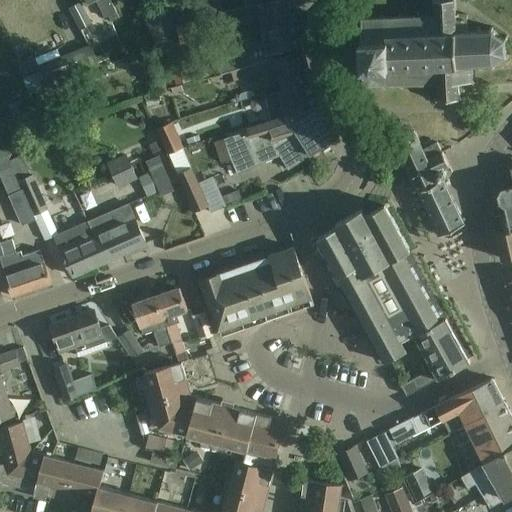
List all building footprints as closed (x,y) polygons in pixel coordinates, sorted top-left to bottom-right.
[(84,0),(86,3),(90,0),(94,0),(103,17),(106,16),(109,22),(117,18),(107,0),(84,0)] [(259,15),(261,25),(296,17),(292,0),(272,0),(245,7),(225,11),(227,22),(259,15)] [(397,17),(382,18),(382,15),(379,15),(379,18),(363,18),(363,15),(360,15),(360,18),(357,19),(357,21),(363,21),(363,42),(362,42),(362,44),(360,44),(360,48),(362,48),(363,68),(361,68),(361,72),(363,72),(363,74),(361,74),(361,76),(364,76),(364,84),(361,85),(361,87),(364,87),(364,90),(367,90),(367,87),(384,86),(384,89),(387,89),(386,86),(402,86),(402,89),(404,89),(404,86),(420,85),(420,88),(423,88),(423,85),(436,85),(437,99),(435,102),(437,104),(439,101),(457,100),(459,103),(461,101),(459,98),(458,84),(470,84),(473,86),(475,84),(472,82),(472,66),(479,66),(479,69),(482,69),(482,66),(491,66),(491,69),(494,69),(494,65),(505,57),(507,59),(509,57),(507,54),(506,41),(509,38),(507,36),(504,38),(493,32),(493,28),(489,28),(489,31),(481,31),(481,28),(477,28),(477,31),(468,31),(468,28),(467,28),(466,15),(458,15),(458,14),(455,14),(455,0),(432,0),(434,1),(434,16),(418,17),(418,14),(416,14),(416,17),(400,17),(400,15),(397,15),(397,17)] [(68,7),(79,28),(90,23),(80,2),(68,7)] [(302,46),(296,17),(261,25),(264,42),(250,45),(248,47),(249,51),(217,60),(221,73),(268,60),(267,54),(302,46)] [(41,72),(47,86),(48,89),(111,64),(106,53),(96,57),(91,45),(75,51),(78,58),(41,72)] [(312,82),(303,50),(268,60),(221,73),(224,83),(276,68),(282,90),(312,82)] [(202,63),(187,66),(189,77),(204,73),(202,63)] [(271,120),(289,113),(318,105),(312,82),(282,90),(263,96),(271,120)] [(318,105),(289,113),(271,120),(247,127),(248,131),(224,138),(232,164),(233,163),(237,174),(280,156),(289,170),(339,138),(318,106),(318,105)] [(191,163),(205,156),(184,114),(170,121),(191,163)] [(157,129),(168,155),(183,148),(171,123),(157,129)] [(440,236),(459,226),(464,224),(443,180),(444,180),(446,176),(443,170),(449,167),(442,152),(437,142),(422,149),(414,131),(393,141),(395,144),(387,148),(395,165),(404,161),(440,236)] [(136,180),(130,167),(125,155),(109,162),(120,186),(136,180)] [(13,160),(28,195),(35,214),(49,208),(35,175),(29,177),(21,157),(13,160)] [(511,167),(511,168),(511,173),(511,185),(502,188),(498,194),(500,202),(506,206),(511,204),(511,167)] [(192,169),(178,175),(194,212),(208,206),(192,169)] [(24,189),(11,194),(23,224),(36,219),(24,189)] [(65,202),(50,207),(59,232),(73,228),(65,202)] [(129,204),(88,222),(106,262),(146,245),(129,204)] [(511,204),(506,206),(507,214),(494,217),(498,234),(511,230),(511,204)] [(401,343),(414,336),(440,322),(417,281),(420,270),(410,267),(403,255),(409,252),(384,206),(365,216),(362,210),(335,225),(337,228),(318,238),(386,363),(406,352),(401,343)] [(106,262),(88,222),(55,236),(65,258),(63,259),(64,262),(66,261),(73,277),(106,262)] [(511,230),(498,234),(504,260),(511,257),(511,230)] [(0,257),(12,297),(51,284),(40,250),(39,250),(23,255),(21,251),(16,252),(12,239),(0,242),(0,241),(0,257)] [(314,305),(294,248),(202,280),(221,337),(314,305)] [(180,288),(156,296),(172,343),(180,340),(176,328),(168,331),(167,326),(178,322),(176,315),(188,311),(180,288)] [(172,343),(156,296),(132,304),(143,335),(154,331),(159,348),(172,343)] [(76,347),(79,357),(107,347),(105,343),(118,339),(109,325),(100,329),(94,311),(51,326),(60,352),(76,347)] [(213,336),(205,312),(193,316),(201,340),(213,336)] [(432,369),(409,381),(414,392),(437,379),(438,380),(470,363),(446,319),(440,322),(414,336),(432,369)] [(118,338),(132,359),(143,352),(129,331),(118,338)] [(14,351),(0,355),(0,420),(13,416),(0,380),(0,371),(19,365),(14,351)] [(0,464),(0,483),(60,499),(65,483),(73,485),(69,501),(93,508),(91,511),(262,511),(265,504),(249,499),(251,491),(267,495),(286,421),(233,407),(234,403),(223,399),(222,404),(191,396),(175,401),(173,392),(189,388),(182,362),(145,373),(160,428),(245,450),(243,462),(235,460),(223,511),(200,511),(100,486),(104,471),(31,452),(23,422),(0,428),(0,455),(9,453),(11,462),(0,464)] [(67,365),(54,370),(65,401),(79,397),(93,390),(88,377),(74,383),(67,365)] [(447,430),(464,422),(504,402),(492,379),(452,398),(414,417),(389,429),(396,442),(442,419),(447,430)] [(414,392),(409,381),(401,386),(407,396),(414,392)] [(464,422),(484,462),(511,446),(511,417),(504,402),(464,422)] [(339,454),(351,480),(368,472),(355,446),(339,454)] [(476,483),(481,492),(511,475),(511,446),(484,462),(460,475),(467,488),(476,483)] [(78,447),(75,458),(100,465),(103,454),(78,447)] [(150,462),(176,469),(179,458),(153,451),(150,462)] [(433,480),(446,470),(437,458),(424,468),(433,480)] [(405,475),(416,497),(430,490),(420,468),(405,475)] [(511,475),(481,492),(490,508),(511,495),(511,475)] [(338,511),(342,485),(304,479),(300,506),(317,508),(316,511),(338,511)] [(411,511),(400,484),(385,491),(394,511),(411,511)] [(361,499),(365,511),(377,511),(371,494),(361,499)] [(414,511),(420,511),(431,508),(426,496),(411,502),(414,511)]
